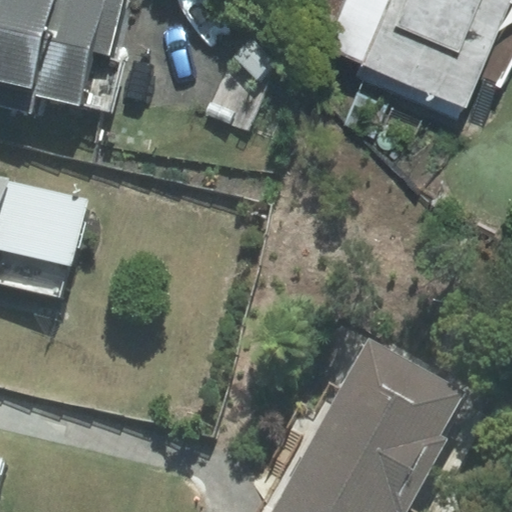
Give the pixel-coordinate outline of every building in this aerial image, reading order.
[(0,0),(0,88),(124,118),(152,0),(0,0)] [(511,0),(360,0),(350,27),(386,41),(379,60),(486,101),(511,29),(511,0)] [(281,83),(226,59),(201,116),(256,140),(281,83)] [(0,172),(0,293),(7,296),(17,258),(90,278),(110,202),(0,172)] [(290,511),(437,511),(475,440),(458,431),(481,387),(383,336),(290,511)] [(0,511),(2,511),(15,463),(0,458),(0,511)]
